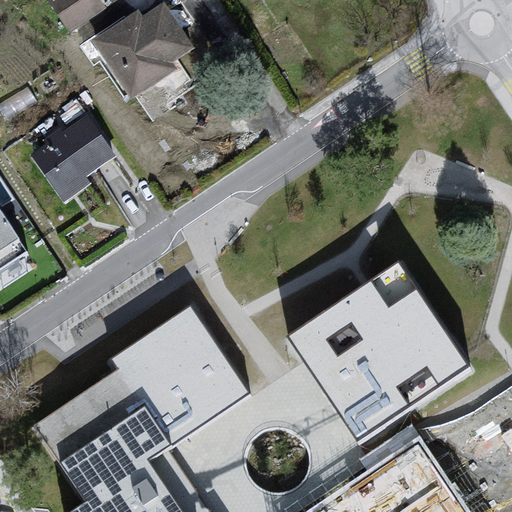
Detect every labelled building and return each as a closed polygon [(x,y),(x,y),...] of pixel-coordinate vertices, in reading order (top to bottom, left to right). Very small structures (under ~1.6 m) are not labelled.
[(48,0),(43,3),(63,35),(104,9),(98,0),(48,0)] [(92,42),(131,104),(177,75),(171,66),(192,53),(164,8),(144,21),(139,13),(92,42)] [(28,155),(58,204),(117,167),(87,118),(28,155)] [(0,214),(0,270),(26,254),(0,214)] [(483,378),(405,260),(283,341),(361,458),(483,378)] [(196,299),(101,362),(113,379),(120,373),(142,406),(176,457),(263,399),(196,299)] [(212,511),(176,457),(142,406),(120,373),(113,379),(37,430),(89,510),(85,511),(212,511)]
